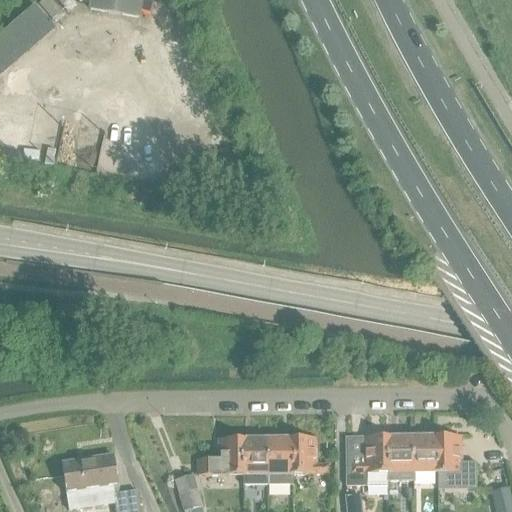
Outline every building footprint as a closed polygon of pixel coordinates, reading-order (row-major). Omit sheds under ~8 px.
[(139,21),(139,17),(142,0),(92,0),(90,12),(139,21)] [(363,440),(346,440),(346,488),(386,488),(386,484),(388,484),(388,453),(391,453),(391,440),(387,440),(384,437),(379,437),(376,440),(363,440)] [(436,439),(434,439),(434,453),(438,453),(438,476),(438,492),(476,491),(476,465),(460,465),(460,439),(448,439),(446,437),(439,437),(436,439)] [(292,441),(288,441),(289,455),(292,455),(292,477),(329,477),(328,467),(315,467),(314,441),(303,441),(301,438),(294,439),(292,441)] [(197,479),(241,478),(241,455),(244,455),(244,442),(242,442),(240,439),(232,439),(230,442),(218,442),(219,462),(197,462),(197,479)] [(434,439),(413,440),(413,476),(438,476),(438,453),(434,453),(434,439)] [(391,453),(388,453),(388,484),(413,484),(413,476),(413,440),(391,440),(391,453)] [(241,455),(241,478),(241,487),(267,486),(267,478),(266,441),(244,442),(244,455),(241,455)] [(291,477),(292,477),(292,455),(289,455),(288,441),(266,441),(267,478),(267,486),(291,486),(291,477)] [(113,457),(61,465),(66,496),(68,511),(72,511),(115,506),(114,502),(113,497),(119,496),(113,457)] [(201,511),(201,506),(192,476),(173,481),(181,511),(201,511)] [(494,511),(511,511),(507,491),(490,495),(494,511)] [(119,496),(113,497),(114,502),(115,506),(115,511),(140,511),(137,493),(119,496)] [(361,511),(360,497),(344,497),(345,511),(361,511)]
